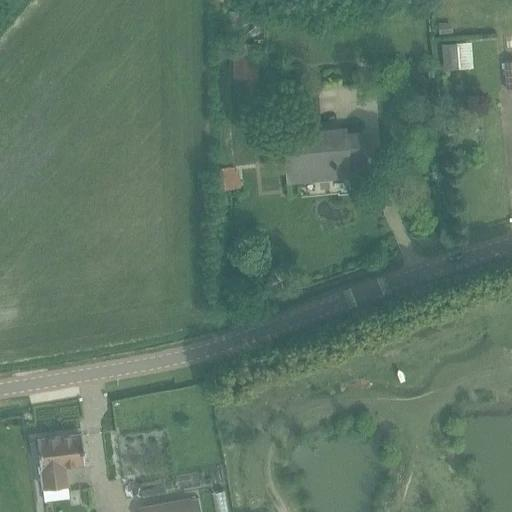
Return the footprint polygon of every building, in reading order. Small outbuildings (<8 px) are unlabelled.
[(450,23),(438,24),(439,33),(451,32),(450,23)] [(257,77),(257,44),(232,44),(232,78),(257,77)] [(511,90),(511,62),(503,63),(506,92),(511,90)] [(283,137),(285,163),(287,183),(349,177),(348,170),(367,168),(364,131),(344,133),(344,131),(283,137)] [(232,168),(216,169),(218,190),(234,188),(232,168)] [(319,378),(322,390),(349,381),(346,370),(319,378)] [(68,466),(83,464),(79,434),(37,439),(44,491),(70,488),(68,466)] [(126,500),(135,498),(132,484),(123,485),(126,500)] [(190,511),(188,501),(139,510),(139,511),(190,511)]
